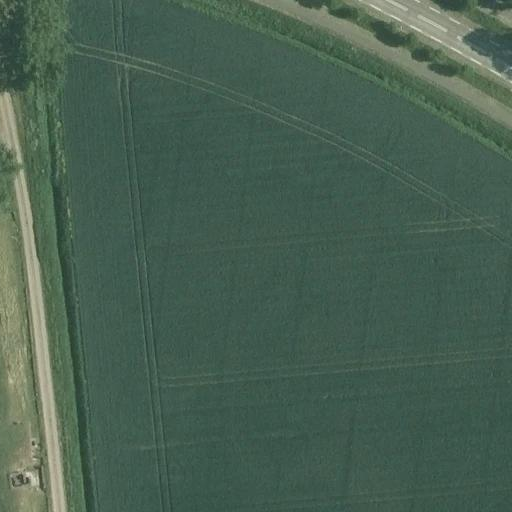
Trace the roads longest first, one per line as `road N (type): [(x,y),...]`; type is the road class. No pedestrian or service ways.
road 1 (unclassified): [(52,511),(32,285),(0,89)]
road 2 (secondary): [(511,76),(371,0)]
